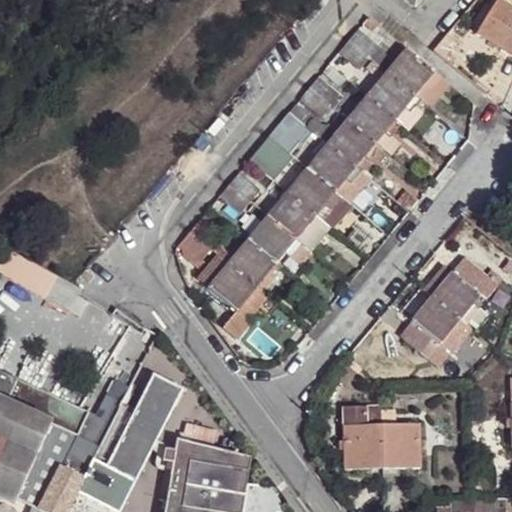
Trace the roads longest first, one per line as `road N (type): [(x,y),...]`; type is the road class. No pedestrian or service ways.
road 1 (residential): [(258,427),(511,127)]
road 2 (residential): [(157,283),(159,239),(175,213),(346,0)]
road 3 (residential): [(157,283),(258,427)]
